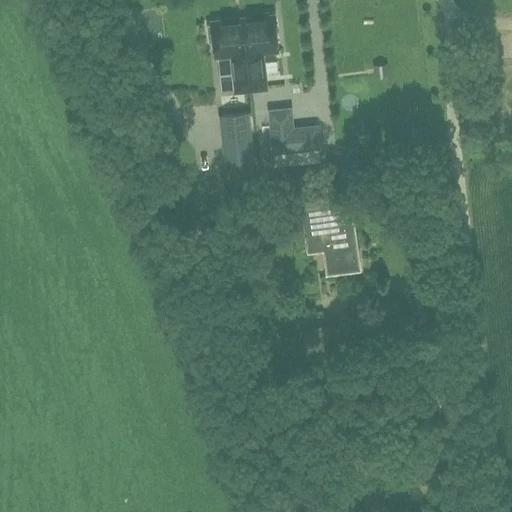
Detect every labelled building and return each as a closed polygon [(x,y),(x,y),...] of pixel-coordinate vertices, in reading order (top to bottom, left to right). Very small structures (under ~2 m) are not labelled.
[(251,18),(239,19),(243,54),(246,53),(250,89),(265,88),(261,52),(277,50),(273,16),(267,16),(267,13),(251,15),(251,18)] [(243,54),(239,19),(212,22),(212,24),(207,24),(209,41),(214,41),(215,57),(231,55),(235,91),(250,89),(246,53),(243,54)] [(276,86),(290,86),(289,54),(276,54),(276,86)] [(389,76),(387,64),(373,65),(374,78),(389,76)] [(156,87),(155,74),(143,75),(144,88),(156,87)] [(291,108),(269,111),(273,152),(319,147),(317,126),(293,128),(291,108)] [(219,116),(225,166),(254,163),(248,113),(219,116)] [(348,221),(345,201),(300,207),(307,253),(325,250),(328,272),(358,267),(351,221),(348,221)] [(306,330),(309,358),(354,351),(351,324),(306,330)] [(373,344),(388,342),(386,326),(371,328),(373,344)] [(356,331),(359,354),(372,353),(370,329),(356,331)] [(411,355),(410,346),(401,347),(402,356),(411,355)] [(309,480),(326,474),(321,461),(305,466),(309,480)] [(351,467),(335,475),(339,484),(355,477),(351,467)]
